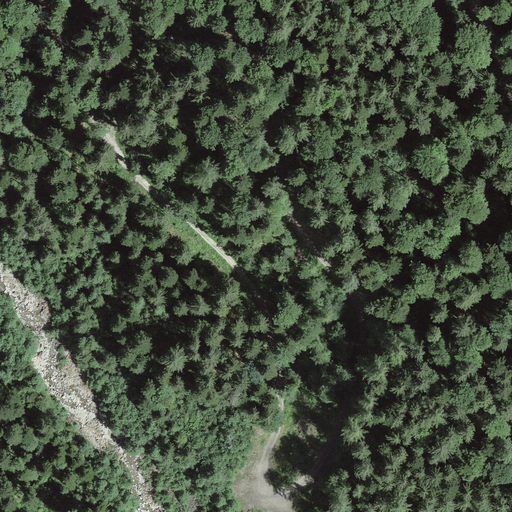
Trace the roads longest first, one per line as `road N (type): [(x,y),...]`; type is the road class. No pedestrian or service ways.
road 1 (track): [(40,0),(79,93),(118,153),(212,239),(260,296),(280,370),(262,481),(288,511)]
road 2 (track): [(277,493),(299,485),(319,461),(360,355),(364,321),(293,211),(261,92),(251,0)]
